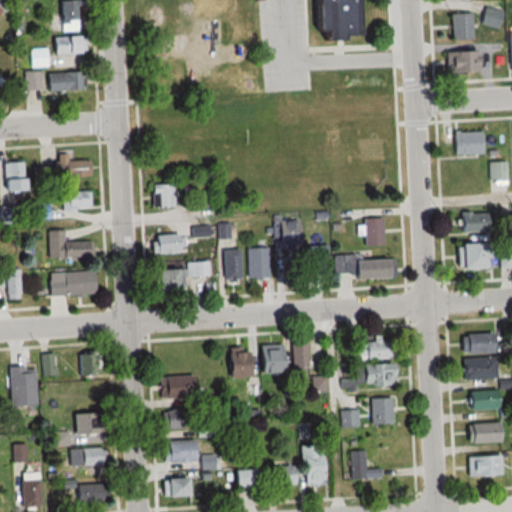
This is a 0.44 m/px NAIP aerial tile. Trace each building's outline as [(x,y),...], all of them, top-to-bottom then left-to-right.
[(306,0),(308,38),(353,37),(351,0),(306,0)] [(55,1),(55,30),(75,30),(75,1),(55,1)] [(478,24),(498,29),(503,11),(483,6),(478,24)] [(470,39),(470,12),(449,12),(449,39),(470,39)] [(49,36),(49,53),(80,53),(80,36),(49,36)] [(28,49),(28,66),(45,66),(45,49),(28,49)] [(443,73),(479,73),(479,51),(443,51),(443,73)] [(82,72),(22,73),(22,90),(82,89),(82,72)] [(452,132),(452,154),(481,154),(481,132),(452,132)] [(88,161),(65,161),(65,154),(54,154),(54,178),(88,178),(88,161)] [(1,192),(23,192),(23,163),(1,163),(1,192)] [(155,207),(171,207),(171,184),(149,184),(149,194),(155,194),(155,207)] [(88,192),(60,192),(60,209),(88,209),(88,192)] [(31,204),(31,219),(47,219),(47,204),(31,204)] [(490,232),(490,212),(456,213),(457,233),(490,232)] [(380,219),(361,219),(361,246),(380,246),(380,219)] [(283,222),(283,243),(297,243),(297,222),(283,222)] [(191,236),(208,236),(208,228),(191,228),(191,236)] [(90,258),(90,241),(64,242),(64,230),(46,231),(47,259),(90,258)] [(149,235),(149,253),(182,253),(182,235),(149,235)] [(455,245),(455,270),(485,270),(485,260),(490,260),(490,245),(455,245)] [(326,275),(325,246),(306,246),(306,275),(326,275)] [(268,280),(267,247),(244,248),(245,280),(268,280)] [(220,249),(220,282),(238,282),(238,249),(220,249)] [(349,273),(349,280),(393,278),(392,260),(357,261),(357,255),(332,256),(332,274),(349,273)] [(184,289),(183,277),(207,276),(207,261),(184,262),(184,269),(151,270),(151,290),(184,289)] [(3,270),(3,299),(17,299),(17,270),(3,270)] [(92,294),(91,272),(45,274),(46,296),(92,294)] [(460,335),(460,354),(492,354),(492,335),(460,335)] [(290,371),(306,371),(306,343),(290,343),(290,371)] [(345,343),(345,361),(391,361),(391,343),(345,343)] [(281,347),(259,347),(259,373),(281,373),(281,347)] [(245,352),(223,352),(223,378),(245,378),(245,352)] [(77,353),(77,375),(102,375),(102,353),(77,353)] [(494,358),(460,358),(460,379),(494,379),(494,358)] [(8,405),(33,405),(33,366),(7,366),(8,405)] [(391,366),(340,366),(340,388),(391,388),(391,366)] [(193,377),(158,377),(158,399),(193,399),(193,377)] [(311,391),(324,391),(325,378),(311,378),(311,391)] [(497,390),(465,391),(466,410),(497,409),(497,390)] [(369,399),(369,425),(390,425),(390,399),(369,399)] [(159,411),(160,429),(190,429),(190,411),(159,411)] [(102,415),(71,415),(71,435),(102,435),(102,415)] [(465,444),(498,444),(498,423),(465,423),(465,444)] [(52,445),(67,445),(66,432),(52,433),(52,445)] [(161,462),(192,462),(192,442),(161,442),(161,462)] [(322,485),(322,446),(299,446),(299,485),(322,485)] [(98,466),(98,449),(67,449),(67,466),(98,466)] [(349,454),(349,480),(380,480),(380,470),(363,470),(363,454),(349,454)] [(199,481),(212,480),(212,476),(203,477),(202,471),(217,471),(217,456),(198,457),(199,481)] [(465,477),(498,477),(498,457),(465,457),(465,477)] [(271,468),(271,487),(296,486),(295,467),(271,468)] [(258,471),(231,471),(231,486),(258,486),(258,471)] [(17,509),(37,509),(37,473),(17,473),(17,509)] [(185,480),(161,480),(161,498),(185,498),(185,480)] [(64,484),(64,492),(72,492),(72,504),(101,504),(101,484),(64,484)]
